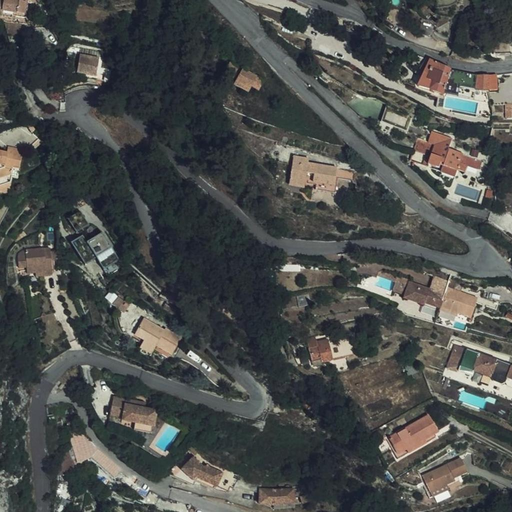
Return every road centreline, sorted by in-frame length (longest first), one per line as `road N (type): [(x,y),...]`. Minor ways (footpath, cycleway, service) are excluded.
road 1 (residential): [(42,511),(41,397),(72,359),(94,359),(239,408),(249,410),(260,398),(179,293),(125,164),(83,119),(81,101),(96,98),(124,111),(270,240),(413,248),(467,267),(487,261)]
road 2 (residential): [(487,261),(475,239),(416,204),(219,0)]
